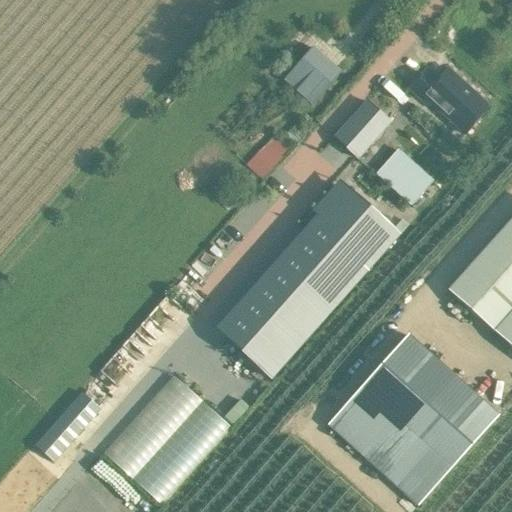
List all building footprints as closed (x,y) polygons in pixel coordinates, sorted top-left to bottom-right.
[(283,81),(312,104),(341,71),(313,47),(283,81)] [(425,97),(465,133),(489,106),(448,69),(438,80),(426,69),(409,89),(422,100),(425,97)] [(366,103),(334,139),(358,159),(389,124),(366,103)] [(244,163),(259,179),(290,151),(274,134),(244,163)] [(397,151),(375,175),(409,206),(431,182),(397,151)] [(252,305),(223,338),(271,380),(300,347),(399,236),(348,191),(321,222),(324,224),(299,252),(252,305)] [(511,349),(511,218),(447,292),(511,349)] [(213,258),(176,290),(189,304),(225,272),(213,258)] [(498,418),(407,336),(327,426),(417,507),(498,418)] [(172,375),(100,455),(160,508),(231,428),(172,375)]
